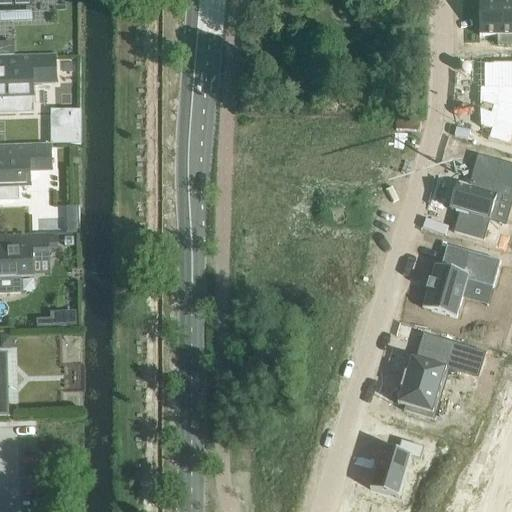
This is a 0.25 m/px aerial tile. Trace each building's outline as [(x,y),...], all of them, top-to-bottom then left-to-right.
[(0,0),(0,20),(31,19),(31,7),(30,0),(0,0)] [(502,1),(480,1),(480,36),(498,36),(498,46),(511,45),(511,0),(502,0),(503,1),(502,1)] [(13,44),(0,44),(0,56),(14,56),(13,44)] [(6,71),(0,71),(0,111),(22,110),(21,97),(33,97),(33,84),(56,84),(55,57),(6,58),(6,71)] [(492,88),(475,88),(475,127),(487,131),(485,140),(505,146),(511,122),(511,64),(488,64),(488,80),(492,80),(492,88)] [(51,110),(50,145),(81,146),(82,111),(51,110)] [(3,161),(0,161),(0,200),(18,200),(18,187),(30,187),(29,172),(51,171),(50,146),(28,147),(3,148),(3,161)] [(453,204),(451,211),(456,212),(456,213),(460,214),(454,233),(484,242),(485,240),(484,240),(489,223),(497,193),(511,197),(511,165),(478,156),(478,158),(483,159),(474,189),(457,184),(455,194),(452,204),(453,204)] [(80,224),(68,224),(68,233),(80,233),(80,224)] [(49,236),(30,237),(6,238),(6,251),(0,251),(0,294),(24,293),(23,277),(32,277),(31,264),(50,263),(50,250),(49,237),(49,236)] [(58,237),(49,237),(50,250),(58,250),(58,237)] [(428,291),(423,309),(457,319),(463,299),(468,281),(493,289),(501,262),(468,253),(468,254),(463,274),(442,268),(435,266),(431,281),(430,281),(429,282),(431,282),(429,290),(427,290),(427,291),(428,291)] [(52,319),(38,320),(38,329),(59,328),(78,327),(77,312),(59,313),(54,313),(51,313),(52,319)] [(0,334),(1,347),(14,346),(14,333),(0,334)] [(402,390),(398,405),(405,407),(404,412),(435,421),(436,419),(432,418),(448,364),(467,370),(472,351),(486,355),(487,354),(423,335),(423,336),(427,338),(420,361),(416,360),(412,359),(407,373),(405,373),(400,390),(402,390)] [(0,417),(8,417),(7,386),(6,353),(0,353),(0,417)] [(383,448),(370,490),(399,499),(411,458),(421,461),(425,448),(402,441),(398,453),(383,448)]
